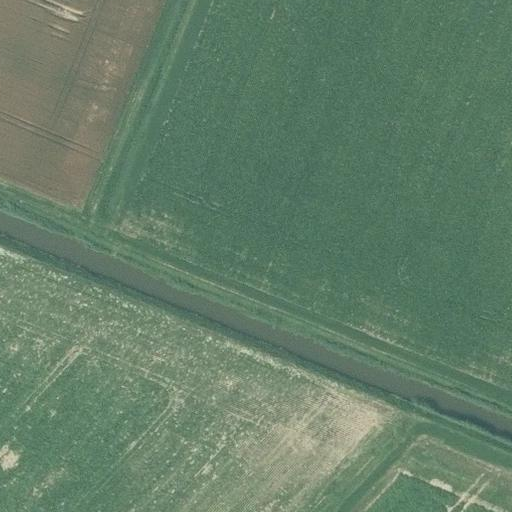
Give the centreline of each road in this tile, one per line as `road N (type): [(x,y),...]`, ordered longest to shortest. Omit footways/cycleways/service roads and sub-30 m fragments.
road 1 (track): [(0,260),(511,474)]
road 2 (track): [(511,395),(0,190)]
